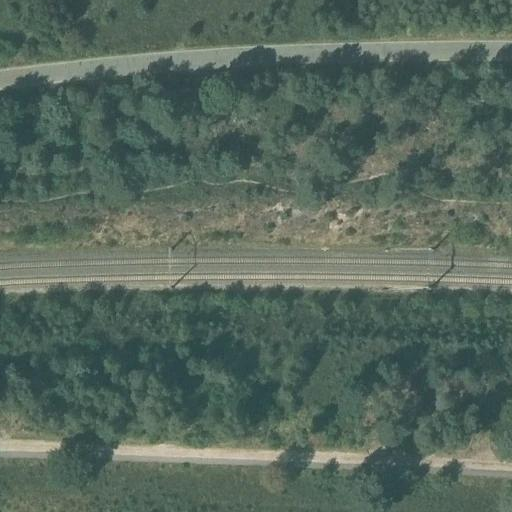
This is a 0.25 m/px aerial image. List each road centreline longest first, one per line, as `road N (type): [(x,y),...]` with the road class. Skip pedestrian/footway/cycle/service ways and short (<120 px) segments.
road 1 (tertiary): [(0,82),(352,52),(511,52)]
road 2 (track): [(0,446),(511,466)]
